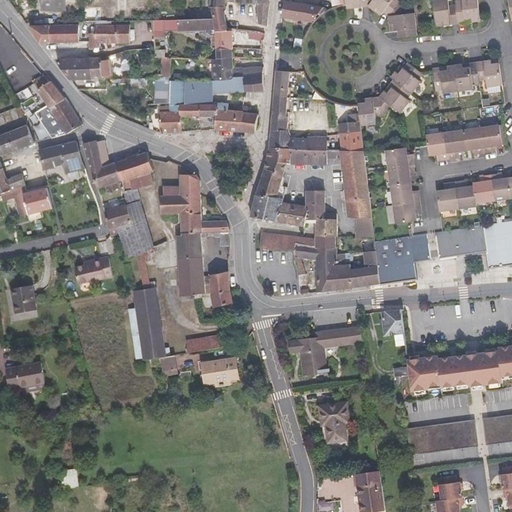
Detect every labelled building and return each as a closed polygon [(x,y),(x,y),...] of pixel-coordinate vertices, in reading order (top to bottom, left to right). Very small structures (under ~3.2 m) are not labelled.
[(52,6),(52,10),(67,10),(66,0),(43,0),(43,5),(52,6)] [(259,24),(267,26),(270,3),(269,0),(254,0),(255,3),(258,3),(259,24)] [(368,0),(369,6),(376,11),(378,7),(385,12),(390,16),(401,2),(399,0),(368,0)] [(440,0),(433,1),(436,22),(443,21),(444,25),(458,23),(458,19),(456,6),(450,7),(448,0),(440,0)] [(456,1),(456,6),(458,19),(472,18),(473,22),(481,21),(478,0),(462,0),(463,1),(456,1)] [(285,1),(283,18),(312,23),(323,8),(316,7),(285,1)] [(403,14),(401,2),(390,16),(391,25),(395,24),(396,31),(399,31),(400,38),(418,36),(415,13),(403,14)] [(228,31),(228,29),(224,7),(212,7),(214,18),(216,32),(228,31)] [(378,7),(376,11),(382,16),(385,12),(378,7)] [(97,22),(108,21),(108,8),(85,9),(85,22),(97,22)] [(217,48),(216,32),(214,18),(185,20),(154,20),(154,38),(165,37),(165,31),(179,31),(206,30),(206,34),(208,36),(211,36),(212,48),(217,48)] [(80,34),(90,33),(97,33),(97,25),(97,22),(85,22),(80,22),(80,25),(80,34)] [(66,42),(80,42),(80,34),(80,25),(74,25),(50,26),(51,42),(66,42)] [(97,39),(97,42),(131,43),(131,25),(97,25),(97,33),(97,39)] [(43,43),(51,42),(50,26),(31,26),(41,43),(43,43)] [(234,51),(234,48),(233,30),(228,31),(216,32),(217,48),(217,51),(233,51),(234,51)] [(92,49),(99,48),(97,42),(97,39),(97,33),(90,33),(91,42),(92,49)] [(193,59),(207,60),(207,51),(193,51),(193,59)] [(233,58),(233,51),(217,51),(218,60),(233,58)] [(57,59),(70,79),(93,79),(93,78),(105,78),(113,74),(111,56),(102,58),(91,57),(57,59)] [(163,78),(171,77),(172,58),(165,58),(163,58),(163,74),(163,78)] [(214,60),(213,81),(233,80),(233,79),(234,77),(244,76),(263,74),(264,67),(262,67),(253,67),(243,68),(242,67),(234,68),(233,58),(218,60),(214,60)] [(493,65),(492,61),(477,63),(478,67),(480,80),(483,80),(486,80),(487,87),(503,85),(500,64),(493,65)] [(397,83),(412,94),(421,81),(419,79),(423,74),(409,63),(405,68),(400,74),(397,71),(391,78),(394,80),(397,83)] [(400,74),(405,68),(401,65),(397,71),(400,74)] [(480,85),(480,80),(478,67),(464,69),(463,65),(455,66),(458,91),(474,89),(474,86),(480,85)] [(444,93),(458,91),(455,66),(448,67),(448,71),(434,73),(436,91),(443,90),(444,93)] [(288,97),(290,71),(280,71),(277,71),(275,96),(288,97)] [(50,82),(44,74),(36,81),(40,88),(38,89),(48,105),(36,112),(52,139),(67,134),(74,130),(83,125),(66,97),(64,98),(50,82)] [(200,104),(200,116),(216,116),(216,130),(256,133),(259,114),(237,112),(228,111),(228,104),(218,103),(218,104),(213,104),(214,92),(246,92),(263,91),(264,91),(263,74),(244,76),(234,77),(233,79),(233,80),(213,81),(213,82),(171,81),(171,103),(171,105),(200,104)] [(389,93),(397,83),(394,80),(386,91),(389,93)] [(381,97),(391,105),(401,113),(410,101),(408,98),(412,94),(397,83),(389,93),(386,91),(381,97)] [(287,112),(288,97),(275,96),(270,148),(308,149),(308,140),(303,139),(291,138),(288,132),(287,130),(289,112),(287,112)] [(358,105),(361,125),(377,123),(376,116),(383,115),(391,105),(381,97),(366,99),(366,103),(358,104),(358,105)] [(341,134),(362,133),(361,125),(358,105),(354,105),(352,105),(350,105),(348,105),(346,105),(343,104),(340,104),(337,103),(335,102),(334,102),(336,125),(340,124),(341,134)] [(181,111),(181,116),(200,116),(200,104),(171,105),(171,106),(170,106),(170,112),(181,111)] [(182,131),(181,116),(181,111),(170,112),(170,106),(161,106),(160,107),(161,110),(163,122),(165,132),(182,131)] [(0,159),(0,155),(35,144),(28,125),(0,135),(0,169),(3,168),(0,159)] [(482,128),(485,153),(496,152),(496,146),(503,145),(500,125),(482,128)] [(467,130),(463,130),(466,150),(473,149),(474,155),(485,153),(482,128),(467,130)] [(463,130),(445,133),(449,159),(460,157),(460,151),(466,150),(463,130)] [(342,151),(364,151),(362,133),(341,134),(341,137),(342,151)] [(445,133),(427,135),(428,144),(429,155),(437,154),(438,160),(449,159),(445,133)] [(308,149),(318,150),(318,137),(308,137),(308,140),(308,149)] [(318,150),(328,150),(328,137),(318,137),(318,150)] [(328,150),(342,151),(341,137),(328,137),(328,150)] [(98,143),(97,140),(89,141),(84,143),(91,168),(98,188),(106,186),(108,192),(121,188),(118,181),(121,180),(116,163),(103,167),(98,143)] [(82,160),(77,141),(39,150),(45,170),(63,165),(66,174),(86,169),(82,160)] [(406,147),(387,150),(389,169),(415,165),(413,154),(407,154),(406,147)] [(364,153),(364,151),(342,151),(328,150),(318,150),(308,149),(270,148),(267,161),(287,163),(292,163),(327,164),(327,158),(337,158),(337,156),(342,156),(350,217),(357,218),(357,237),(375,237),(364,153)] [(147,153),(116,163),(121,180),(125,191),(128,204),(141,200),(138,189),(154,184),(151,172),(155,171),(148,152),(147,153)] [(284,173),(287,163),(267,161),(265,169),(284,173)] [(415,165),(389,169),(392,187),(412,184),(411,177),(417,176),(415,165)] [(7,180),(3,168),(0,169),(0,194),(1,194),(13,189),(23,186),(27,185),(23,174),(7,180)] [(336,236),(338,236),(338,219),(326,218),(325,191),(307,191),(308,206),(283,203),(284,198),(286,188),(280,187),(284,173),(265,169),(263,175),(256,197),(251,217),(278,222),(305,227),(306,223),(317,223),(317,236),(336,236)] [(491,175),(495,201),(511,198),(511,190),(510,178),(506,179),(505,173),(491,175)] [(197,179),(181,174),(181,186),(164,186),(164,195),(162,196),(162,214),(182,213),(183,234),(202,233),(204,233),(222,233),(230,232),(231,232),(228,221),(203,222),(201,184),(197,179)] [(474,183),(474,186),(477,203),(495,201),(491,175),(480,177),(481,182),(474,183)] [(467,181),(455,183),(459,208),(477,206),(477,203),(474,186),(468,187),(467,181)] [(444,190),(438,191),(440,211),(459,208),(455,183),(444,184),(444,190)] [(413,191),(412,184),(392,187),(394,205),(420,201),(418,190),(413,191)] [(25,194),(23,186),(13,189),(1,194),(3,201),(5,200),(16,197),(17,202),(19,210),(27,208),(29,214),(32,214),(39,212),(54,208),(48,188),(25,194)] [(7,205),(17,202),(16,197),(5,200),(7,205)] [(141,200),(128,204),(128,206),(133,222),(118,226),(120,234),(129,259),(138,256),(147,252),(155,248),(141,200)] [(420,201),(394,205),(397,223),(417,221),(416,213),(422,212),(420,201)] [(128,206),(105,212),(109,229),(118,226),(133,222),(128,206)] [(20,217),(29,214),(27,208),(19,210),(20,217)] [(511,220),(443,231),(436,233),(440,257),(487,250),(490,268),(511,264),(511,220)] [(231,242),(230,232),(222,233),(221,246),(231,246),(231,242)] [(202,233),(183,234),(183,236),(178,235),(178,238),(181,296),(195,295),(202,293),(206,293),(205,277),(202,233)] [(296,244),(317,247),(317,239),(262,233),(261,248),(263,250),(296,251),(296,244)] [(415,236),(375,241),(377,250),(382,284),(418,279),(415,261),(432,258),(428,234),(415,236)] [(336,247),(336,236),(317,236),(317,239),(317,247),(336,248),(336,247)] [(382,284),(377,250),(365,252),(366,270),(363,270),(362,268),(351,269),(351,264),(347,264),(347,260),(353,260),(353,252),(347,253),(338,254),(338,247),(336,247),(336,248),(317,247),(296,244),(296,251),(300,286),(308,285),(307,275),(301,258),(317,260),(317,292),(325,292),(382,284)] [(148,262),(147,252),(138,256),(144,289),(151,288),(146,262),(148,262)] [(114,276),(110,256),(89,261),(89,264),(76,267),(79,283),(99,279),(99,280),(114,276)] [(65,277),(72,276),(71,268),(63,270),(65,277)] [(211,276),(212,292),(212,295),(215,307),(233,303),(231,291),(229,272),(211,275),(211,276)] [(12,289),(14,303),(15,303),(17,314),(38,310),(33,285),(12,289)] [(151,288),(144,289),(134,291),(137,309),(144,357),(145,360),(161,357),(167,356),(157,287),(151,288)] [(119,295),(71,304),(75,324),(123,316),(119,295)] [(144,357),(137,309),(130,310),(134,337),(135,337),(138,358),(144,357)] [(401,309),(382,311),(386,336),(394,335),(404,333),(401,309)] [(325,347),(364,342),(362,326),(323,332),(323,337),(319,337),(291,341),(292,353),(302,352),(305,374),(328,371),(325,347)] [(404,333),(394,335),(396,347),(406,346),(404,333)] [(187,341),(189,353),(225,346),(222,335),(187,341)] [(438,356),(407,360),(409,375),(411,391),(428,389),(428,386),(442,385),(442,387),(479,383),(503,379),(502,374),(511,372),(511,346),(499,348),(499,351),(478,354),(439,359),(438,356)] [(167,356),(161,357),(164,376),(167,375),(173,374),(172,368),(177,368),(176,355),(167,356)] [(230,374),(239,372),(237,359),(203,364),(204,374),(206,383),(216,381),(217,385),(231,382),(230,374)] [(409,375),(407,360),(402,361),(403,367),(394,368),(395,377),(402,376),(409,375)] [(21,387),(46,383),(42,362),(17,366),(6,369),(10,389),(21,387)] [(241,381),(239,372),(230,374),(231,382),(241,381)] [(206,383),(204,374),(201,375),(203,387),(217,385),(216,381),(206,383)] [(47,389),(46,383),(21,387),(22,394),(47,389)] [(351,422),(348,402),(320,405),(323,426),(327,425),(329,443),(348,440),(346,423),(351,422)] [(511,415),(485,419),(488,444),(511,440),(511,415)] [(476,420),(409,429),(412,454),(478,444),(476,420)] [(504,475),(503,475),(505,490),(511,488),(511,466),(503,467),(504,475)] [(77,468),(61,470),(64,488),(79,486),(77,468)] [(381,471),(357,474),(359,497),(361,497),(363,511),(370,511),(386,510),(381,471)] [(457,482),(456,475),(441,477),(442,484),(441,484),(443,500),(463,497),(461,482),(457,482)] [(461,511),(460,505),(464,505),(463,497),(443,500),(438,500),(439,511),(461,511)]
